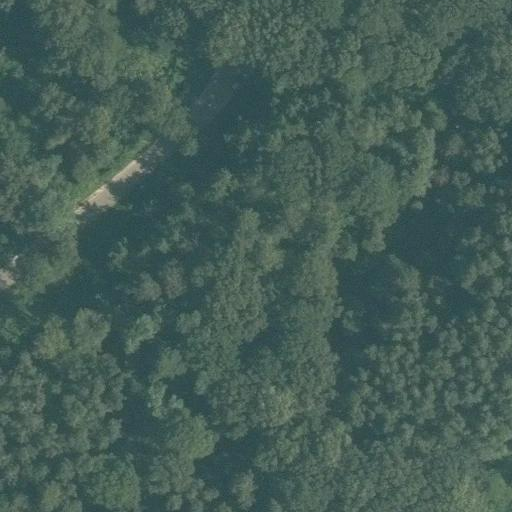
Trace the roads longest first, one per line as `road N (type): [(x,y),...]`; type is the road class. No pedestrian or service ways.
road 1 (unclassified): [(0,273),(192,122),(232,65),(247,6)]
road 2 (unknown): [(511,22),(456,23),(377,0)]
